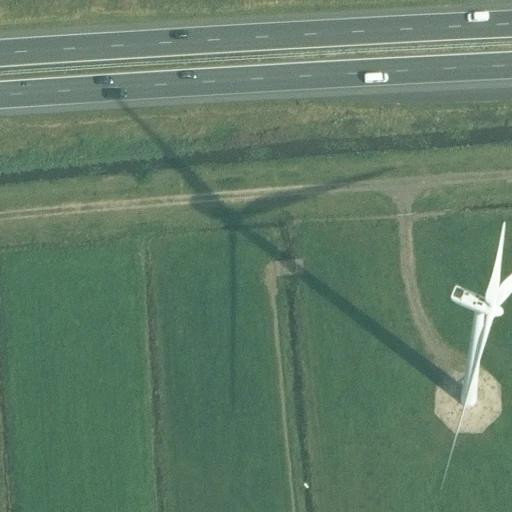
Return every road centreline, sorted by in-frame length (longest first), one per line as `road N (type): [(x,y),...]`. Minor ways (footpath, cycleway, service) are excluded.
road 1 (track): [(511,178),(0,219)]
road 2 (trunk): [(511,25),(0,57)]
road 3 (trunk): [(0,98),(511,66)]
road 4 (track): [(395,186),(417,325),(437,350),(462,363)]
